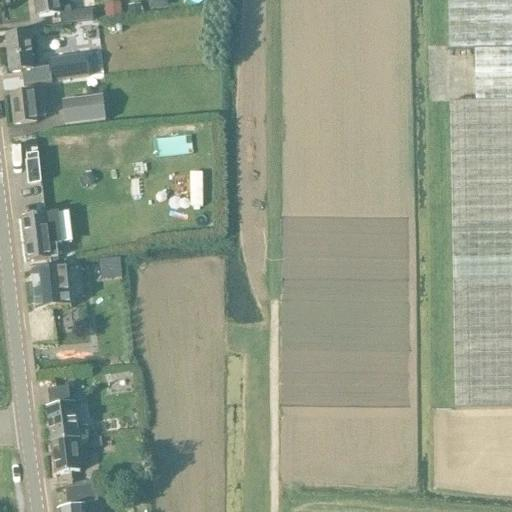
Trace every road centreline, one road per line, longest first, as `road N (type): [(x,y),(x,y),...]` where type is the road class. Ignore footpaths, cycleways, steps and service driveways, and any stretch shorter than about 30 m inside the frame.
road 1 (unclassified): [(37,511),(0,215)]
road 2 (track): [(275,511),(275,303)]
